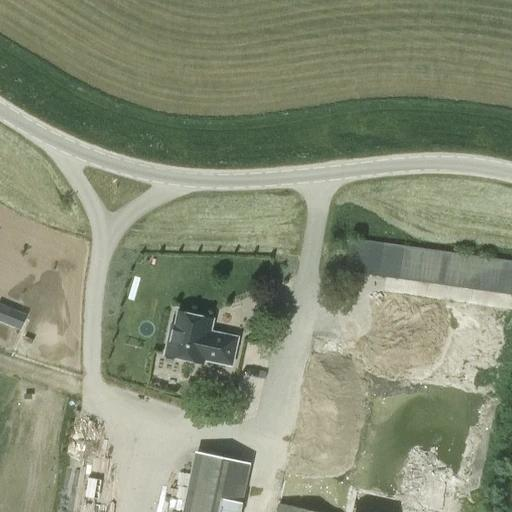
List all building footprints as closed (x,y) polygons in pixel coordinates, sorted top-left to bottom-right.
[(275,511),(425,511),(432,476),(484,484),(498,399),(504,400),(511,351),(511,260),(352,235),(347,270),(387,276),(361,443),(333,438),(348,342),(304,335),(275,511)] [(369,275),(367,288),(383,290),(385,278),(369,275)] [(9,308),(0,304),(0,321),(3,323),(9,308)] [(236,340),(218,336),(217,339),(208,337),(211,322),(176,314),(173,327),(169,327),(162,357),(202,366),(202,362),(230,368),(236,340)] [(243,354),(240,382),(263,385),(266,356),(243,354)] [(190,449),(179,511),(238,511),(247,459),(190,449)]
